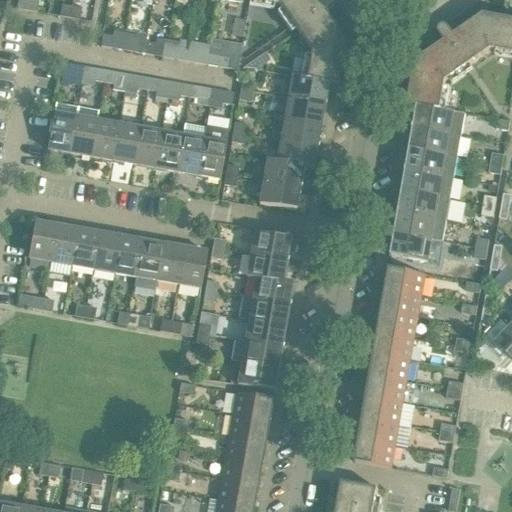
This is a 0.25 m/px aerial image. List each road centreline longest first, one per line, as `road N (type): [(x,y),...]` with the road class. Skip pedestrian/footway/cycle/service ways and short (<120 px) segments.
road 1 (residential): [(28,206),(14,177),(36,50),(236,83)]
road 2 (residential): [(28,206),(181,234),(206,212),(340,234)]
road 3 (residential): [(297,511),(340,234)]
road 4 (residential): [(340,234),(383,0)]
